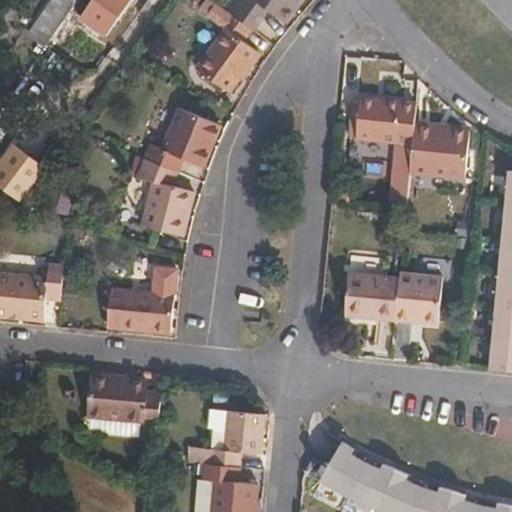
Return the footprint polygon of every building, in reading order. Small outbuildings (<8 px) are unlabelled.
[(111,0),(50,0),(28,31),(72,58),(111,0)] [(236,0),(226,14),(249,31),(250,32),(265,13),(278,24),(290,9),(294,11),(301,0),(236,0)] [(240,44),(249,31),(226,14),(217,27),(222,32),(194,72),(226,95),(255,55),(240,44)] [(354,141),(410,147),(412,125),(413,107),(357,101),(354,141)] [(146,143),(140,157),(174,171),(180,158),(201,165),(218,123),(176,107),(160,148),(146,143)] [(412,125),(410,147),(407,175),(461,180),(465,133),(432,129),(430,127),(412,125)] [(54,163),(17,136),(0,157),(0,182),(25,202),(54,163)] [(169,185),(174,171),(140,157),(132,177),(148,184),(134,219),(172,235),(189,194),(169,185)] [(511,176),(505,176),(501,208),(511,208),(511,176)] [(511,208),(501,208),(498,240),(511,241),(511,208)] [(495,272),(511,274),(511,241),(498,240),(495,272)] [(65,264),(48,263),(47,276),(0,271),(0,316),(7,317),(7,311),(43,314),(45,298),(61,298),(65,264)] [(175,267),(155,265),(153,290),(112,286),(109,322),(123,323),(123,327),(169,331),(175,267)] [(397,279),(393,320),(436,323),(440,277),(398,272),(397,279)] [(511,274),(495,272),(492,305),(511,307),(511,274)] [(372,318),(393,320),(397,279),(347,274),(344,309),(372,313),(372,318)] [(489,337),(511,339),(511,307),(492,305),(489,337)] [(372,313),(344,309),(343,315),(372,318),(372,313)] [(43,314),(7,311),(7,317),(42,321),(43,314)] [(511,339),(489,337),(485,369),(511,371),(511,339)] [(147,381),(93,376),(90,415),(159,421),(162,392),(146,390),(147,381)] [(210,447),(209,462),(239,465),(240,449),(260,451),(264,412),(227,408),(223,448),(210,447)] [(341,440),(325,471),(320,481),(350,497),(366,461),(345,449),(348,443),(341,440)] [(350,497),(379,510),(396,468),(390,466),(388,471),(366,461),(350,497)] [(239,465),(209,462),(204,462),(202,478),(214,479),(211,511),(254,511),(257,484),(237,481),(239,465)] [(314,477),(320,481),(325,471),(318,468),(314,477)] [(404,471),(396,468),(379,510),(383,511),(412,511),(421,485),(402,477),(404,471)] [(443,493),(421,485),(412,511),(446,511),(453,489),(445,487),(443,493)] [(453,489),(446,511),(477,511),(479,505),(459,498),(460,491),(453,489)] [(479,505),(477,511),(509,511),(510,504),(501,503),(500,509),(479,505)]
